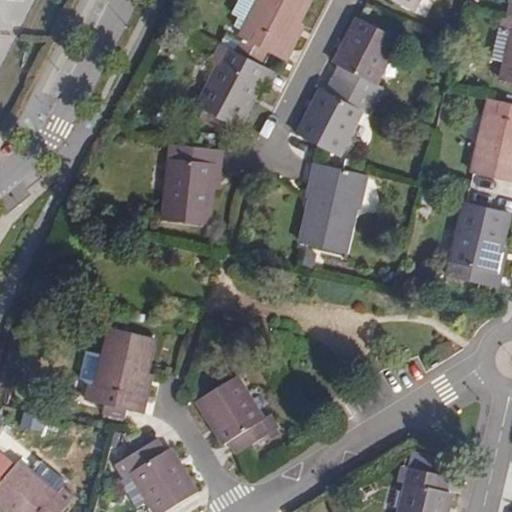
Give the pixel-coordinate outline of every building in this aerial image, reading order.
[(311,0),(261,0),(242,38),(237,48),(265,63),(271,53),(290,63),(296,51),(288,46),(299,24),(311,0)] [(394,0),(415,10),(420,0),(394,0)] [(511,16),(508,15),(504,32),(511,33),(501,82),(511,84),(511,16)] [(336,80),(377,101),(384,86),(377,82),(399,40),(360,19),(336,64),(342,67),(336,80)] [(307,29),(299,24),(288,46),(296,51),(307,29)] [(264,66),(222,45),(215,60),(224,64),(199,111),(238,131),(262,83),(257,80),(264,66)] [(370,114),(377,101),(336,80),(328,94),(323,90),(299,136),(339,157),(362,111),(370,114)] [(511,103),(490,98),(472,175),(511,183),(511,103)] [(225,152),(175,146),(168,223),(210,227),(214,190),(216,166),(224,167),(225,152)] [(370,176),(315,164),(310,187),(316,188),(313,199),(303,246),(345,255),(356,209),(362,211),(370,176)] [(224,167),(216,166),(214,190),(222,192),(224,167)] [(316,188),(310,187),(307,198),(313,199),(316,188)] [(509,215),(465,205),(448,280),(498,292),(502,277),(494,275),(500,250),(509,215)] [(508,252),(500,250),(494,275),(502,277),(508,252)] [(129,410),(146,412),(148,396),(141,395),(143,371),(147,335),(102,330),(96,390),(89,390),(87,406),(106,407),(105,416),(128,418),(129,410)] [(141,395),(148,396),(150,372),(143,371),(141,395)] [(261,419),(234,376),(194,400),(222,443),(227,440),(235,452),(275,427),(268,415),(261,419)] [(160,454),(152,441),(113,465),(121,479),(129,473),(151,511),(161,511),(192,495),(166,450),(160,454)] [(414,454),(410,469),(448,478),(451,462),(414,454)] [(32,479),(17,466),(0,487),(0,509),(3,511),(62,511),(72,501),(61,493),(57,498),(32,479)] [(66,487),(41,468),(32,479),(57,498),(61,493),(66,487)] [(450,479),(405,468),(401,483),(409,484),(401,511),(448,511),(452,496),(447,495),(450,479)]
